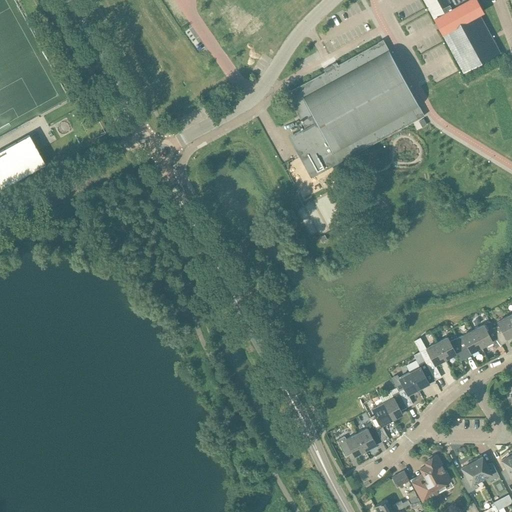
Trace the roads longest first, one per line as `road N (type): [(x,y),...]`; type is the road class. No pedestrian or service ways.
road 1 (tertiary): [(347,511),(155,153)]
road 2 (unclassified): [(0,211),(144,137)]
road 3 (tertiary): [(144,137),(70,0)]
road 4 (residential): [(471,379),(497,428),(492,435),(435,434),(420,426)]
road 5 (residential): [(248,101),(330,0)]
road 6 (residential): [(248,101),(186,0)]
